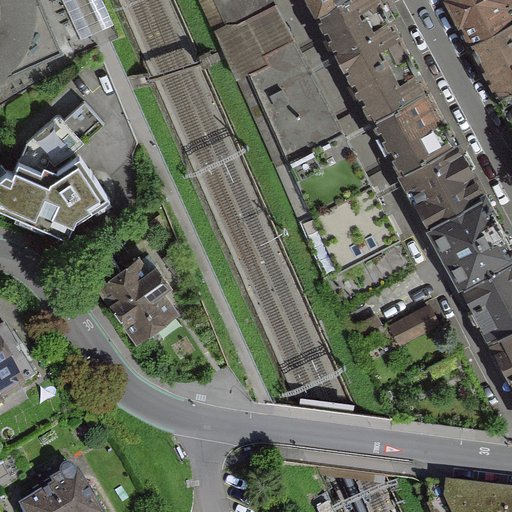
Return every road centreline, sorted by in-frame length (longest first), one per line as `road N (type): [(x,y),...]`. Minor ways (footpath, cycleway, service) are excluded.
road 1 (residential): [(207,422),(511,461)]
road 2 (residential): [(0,254),(49,276),(128,388),(207,422)]
road 3 (residential): [(511,173),(418,0)]
